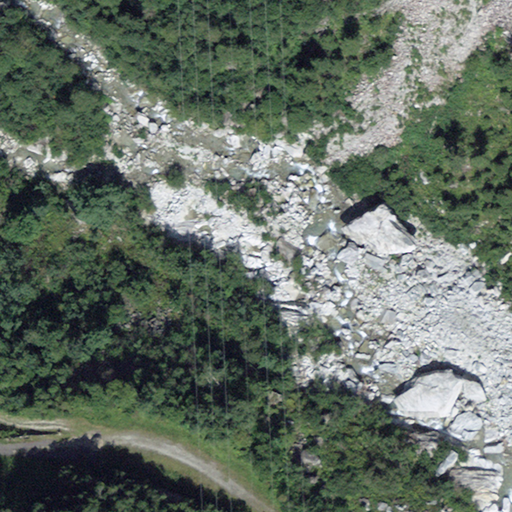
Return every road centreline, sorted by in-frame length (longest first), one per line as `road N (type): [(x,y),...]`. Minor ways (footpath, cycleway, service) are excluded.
road 1 (track): [(276,511),(224,476),(139,442)]
road 2 (track): [(139,442),(0,452)]
